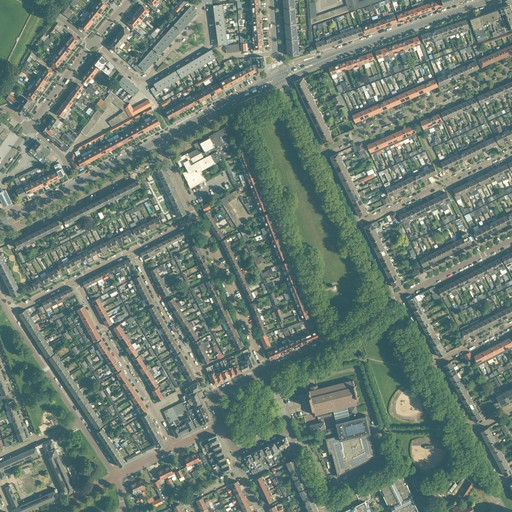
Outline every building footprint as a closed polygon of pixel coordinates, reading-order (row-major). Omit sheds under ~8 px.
[(106,3),(108,1),(106,0),(97,0),(99,1),(97,4),(104,10),(106,8),(106,7),(108,5),(106,3)] [(147,0),(149,1),(147,3),(155,10),(160,4),(158,2),(155,0),(147,0)] [(295,8),(294,0),(283,0),(284,1),(283,1),(283,4),(284,3),(285,9),(295,8)] [(352,1),(352,0),(347,0),(346,1),(347,5),(349,11),(355,9),(352,1)] [(361,7),(359,2),(358,0),(355,0),(352,1),(355,9),(355,10),(361,7)] [(423,1),(417,3),(418,7),(421,14),(426,12),(424,5),(423,1)] [(104,10),(97,4),(94,2),(90,6),(100,14),(102,12),(103,12),(104,10)] [(149,11),(143,5),(141,7),(140,7),(138,9),(145,15),(149,11)] [(100,14),(90,6),(89,8),(91,10),(89,13),(97,19),(98,17),(98,16),(100,14)] [(197,11),(191,6),(187,10),(194,16),(197,12),(197,11)] [(407,8),(408,11),(410,18),(415,16),(413,9),(412,6),(407,8)] [(297,24),(296,11),(295,8),(285,9),(285,16),(284,16),(284,18),(284,19),(285,19),(286,25),(297,24)] [(137,12),(135,14),(141,20),(143,21),(145,23),(149,18),(145,15),(138,9),(136,11),(137,12)] [(194,16),(187,10),(184,14),(191,20),(194,16)] [(402,13),(403,12),(402,10),(396,12),(400,22),(405,20),(402,13)] [(501,18),(500,14),(498,10),(492,12),(500,35),(506,33),(505,28),(503,25),(502,21),(502,20),(501,18)] [(97,19),(89,13),(87,15),(83,12),(82,14),(93,23),(94,21),(95,21),(97,19)] [(500,35),(492,12),(486,14),(489,24),(493,23),(494,26),(493,26),(495,31),(492,32),(494,37),(500,35)] [(93,23),(82,14),(80,15),(85,19),(82,22),(89,28),(91,26),(91,25),(93,23)] [(132,16),(130,18),(138,24),(140,26),(142,24),(141,23),(143,21),(141,20),(135,14),(133,16),(132,16)] [(191,20),(184,14),(181,17),(187,23),(191,20)] [(323,20),(321,14),(317,16),(311,18),(311,19),(311,21),(311,24),(323,20)] [(388,14),(383,16),(387,26),(392,24),(389,17),(388,14)] [(489,24),(486,14),(480,16),(483,26),(489,24)] [(398,22),(395,15),(389,17),(392,24),(398,22)] [(381,28),(387,26),(383,16),(378,18),(381,28)] [(483,26),(480,16),(475,18),(483,41),(488,39),(483,26)] [(187,23),(181,17),(177,21),(184,27),(187,23)] [(138,24),(130,18),(129,20),(129,21),(127,23),(133,28),(131,30),(136,34),(139,37),(142,34),(136,29),(137,28),(135,27),(138,24)] [(381,28),(378,18),(373,20),(376,30),(381,28)] [(483,41),(475,18),(470,19),(478,42),(483,41)] [(376,30),(373,20),(367,22),(368,24),(371,32),(376,30)] [(184,27),(177,21),(174,25),(181,31),(184,27)] [(465,31),(461,21),(461,22),(459,23),(458,22),(456,23),(460,33),(465,31)] [(89,28),(82,22),(79,26),(85,32),(87,30),(89,28)] [(460,33),(456,23),(454,24),(453,24),(452,24),(451,25),(455,34),(460,33)] [(298,39),(297,24),(286,25),(286,31),(285,31),(286,34),(287,34),(287,40),(298,39)] [(371,32),(368,24),(363,26),(365,34),(371,32)] [(455,34),(451,25),(449,26),(448,26),(447,26),(446,27),(450,36),(455,34)] [(179,31),(173,26),(169,29),(176,36),(180,32),(179,32),(179,31)] [(364,34),(361,26),(355,28),(358,36),(360,36),(361,36),(362,35),(364,34)] [(132,34),(124,27),(122,29),(121,29),(120,31),(120,32),(119,32),(126,38),(129,39),(131,37),(130,37),(132,34)] [(450,36),(446,27),(444,28),(443,27),(442,28),(441,28),(441,29),(445,38),(450,36)] [(79,40),(71,33),(65,28),(63,30),(69,34),(66,38),(68,39),(76,45),(77,43),(77,42),(79,40)] [(176,36),(169,29),(166,33),(173,40),(176,36)] [(445,38),(441,29),(439,29),(438,29),(437,30),(436,30),(440,40),(445,38)] [(440,40),(436,30),(434,31),(433,31),(432,31),(432,32),(431,32),(435,41),(436,44),(441,42),(440,40)] [(126,38),(119,32),(118,34),(117,34),(115,36),(122,43),(126,38)] [(435,41),(431,32),(429,33),(428,32),(427,33),(427,34),(426,34),(429,41),(432,40),(433,42),(435,41)] [(173,40),(166,33),(163,37),(170,43),(173,40)] [(333,45),(331,37),(330,34),(325,35),(326,39),(328,47),(331,46),(333,46),(333,45)] [(325,35),(320,37),(320,38),(321,40),(324,48),(325,48),(326,48),(327,47),(328,47),(326,39),(325,35)] [(122,43),(115,36),(113,38),(114,39),(112,41),(118,47),(122,43)] [(421,43),(418,36),(412,38),(415,45),(421,43)] [(52,41),(50,39),(47,37),(44,41),(49,45),(52,41)] [(170,43),(163,37),(159,41),(166,47),(170,43)] [(76,45),(68,39),(66,38),(63,42),(64,43),(71,49),(73,47),(74,47),(76,45)] [(299,55),(298,42),(298,39),(287,40),(287,47),(287,49),(288,49),(288,56),(299,55)] [(118,47),(112,41),(111,42),(110,42),(109,43),(109,44),(108,46),(116,53),(118,51),(116,50),(118,47)] [(166,47),(159,41),(156,44),(163,51),(166,47)] [(262,49),(261,42),(254,43),(254,48),(251,48),(251,50),(254,50),(262,49)] [(404,49),(402,42),(397,44),(399,51),(400,54),(405,52),(404,49)] [(71,49),(64,43),(61,48),(68,54),(70,52),(70,51),(71,49)] [(163,51),(156,44),(152,48),(160,54),(163,51)] [(472,51),(470,46),(464,48),(466,52),(466,51),(470,60),(471,63),(474,70),(475,70),(477,70),(477,69),(479,68),(475,58),(471,60),(468,53),(472,51)] [(61,48),(57,52),(64,58),(66,56),(67,56),(68,54),(61,48)] [(388,55),(386,48),(381,50),(383,57),(384,56),(385,59),(390,57),(389,55),(388,55)] [(509,55),(506,48),(500,50),(504,57),(509,55)] [(158,55),(151,49),(148,53),(155,59),(158,56),(158,55)] [(216,57),(211,50),(211,49),(207,52),(211,60),(216,57)] [(57,52),(54,50),(51,55),(61,63),(63,61),(62,60),(64,58),(57,52)] [(504,57),(500,50),(495,53),(498,60),(504,57)] [(53,72),(46,67),(45,66),(46,63),(32,52),(29,56),(35,60),(43,65),(40,70),(50,77),(52,75),(52,74),(53,72)] [(211,60),(207,52),(202,55),(207,63),(211,60)] [(375,60),(372,52),(366,55),(369,62),(375,60)] [(155,59),(148,53),(145,57),(144,57),(152,63),(155,59)] [(498,60),(495,53),(489,55),(493,62),(498,60)] [(110,73),(112,70),(113,72),(116,69),(101,54),(98,57),(97,58),(97,59),(96,60),(104,67),(105,67),(110,73)] [(61,63),(51,55),(47,59),(46,58),(44,60),(48,63),(49,61),(50,61),(50,62),(57,67),(58,65),(59,65),(61,63)] [(207,63),(202,55),(198,57),(203,65),(207,63)] [(369,62),(366,55),(361,56),(364,63),(366,68),(370,66),(369,62)] [(493,62),(489,55),(484,57),(487,65),(493,62)] [(364,63),(361,56),(356,58),(358,65),(364,63)] [(152,63),(144,57),(141,61),(148,67),(150,65),(152,63)] [(203,65),(198,57),(193,60),(198,68),(203,65)] [(264,67),(264,57),(249,58),(252,64),(253,64),(255,69),(257,68),(264,67)] [(487,65),(484,57),(479,60),(482,67),(487,65)] [(104,67),(96,60),(93,64),(102,71),(107,76),(110,73),(105,67),(104,67)] [(198,68),(193,60),(189,62),(194,70),(198,68)] [(471,63),(470,60),(465,63),(466,65),(469,73),(470,72),(470,73),(472,72),(472,71),(474,70),(471,63)] [(148,67),(141,61),(138,64),(138,65),(143,69),(145,71),(148,67)] [(194,70),(189,62),(185,65),(190,73),(194,70)] [(138,65),(138,64),(137,63),(134,68),(139,73),(143,69),(138,65)] [(255,69),(253,64),(252,64),(247,68),(246,68),(250,74),(256,71),(255,69)] [(340,64),(334,66),(338,77),(343,75),(342,71),(340,64)] [(98,69),(93,65),(89,69),(94,74),(95,74),(97,76),(104,81),(105,80),(99,75),(99,74),(96,72),(98,69)] [(190,73),(185,65),(181,67),(186,75),(190,73)] [(246,68),(247,68),(245,65),(240,68),(245,77),(248,76),(250,74),(246,68)] [(334,66),(329,67),(333,79),(338,77),(334,66)] [(186,75),(181,67),(176,70),(181,78),(186,75)] [(455,67),(450,69),(452,72),(455,79),(455,78),(456,79),(458,78),(459,77),(456,70),(455,67)] [(245,77),(240,68),(235,71),(240,80),(241,79),(245,77)] [(95,74),(94,74),(89,69),(85,74),(94,81),(97,84),(99,82),(95,79),(97,76),(95,74)] [(450,69),(446,71),(447,74),(450,81),(451,81),(453,80),(455,79),(452,72),(450,69)] [(40,70),(36,75),(39,77),(46,82),(48,79),(49,79),(50,77),(40,70)] [(180,78),(175,71),(175,72),(175,71),(171,73),(175,81),(180,78)] [(240,80),(235,71),(230,74),(231,76),(234,83),(237,82),(240,80)] [(175,81),(171,73),(166,76),(171,84),(175,81)] [(94,81),(85,74),(81,78),(88,84),(89,82),(91,83),(93,83),(94,81)] [(234,83),(231,76),(230,74),(224,77),(225,79),(229,86),(231,85),(234,83)] [(46,82),(39,77),(36,75),(33,79),(36,81),(43,87),(45,84),(45,83),(46,82)] [(121,86),(127,79),(123,76),(121,78),(119,80),(117,82),(121,86)] [(171,84),(166,76),(162,79),(167,86),(171,84)] [(433,88),(429,78),(429,79),(427,76),(424,77),(425,80),(424,81),(429,90),(433,88)] [(445,83),(442,76),(437,78),(440,85),(441,85),(443,84),(445,83)] [(229,86),(225,79),(224,77),(218,80),(223,89),(226,87),(229,86)] [(311,92),(303,77),(294,81),(302,96),(311,92)] [(438,86),(433,77),(429,78),(433,88),(438,86)] [(125,89),(131,83),(127,79),(121,86),(124,88),(125,89)] [(167,86),(162,79),(158,81),(162,89),(167,86)] [(43,87),(36,81),(34,84),(30,81),(28,83),(31,85),(33,86),(39,91),(41,89),(42,89),(43,87)] [(162,89),(158,81),(153,84),(155,86),(158,91),(162,89)] [(429,90),(424,81),(420,82),(424,92),(429,90)] [(424,92),(420,82),(415,85),(419,94),(424,92)] [(129,92),(135,86),(132,84),(131,83),(125,89),(129,92)] [(221,90),(218,83),(212,86),(216,93),(221,90)] [(86,90),(81,87),(77,84),(74,89),(80,93),(82,95),(86,90)] [(511,93),(507,84),(506,84),(504,85),(503,85),(502,86),(505,93),(507,92),(509,94),(511,93)] [(419,94),(415,85),(411,86),(415,96),(419,94)] [(39,91),(33,86),(29,91),(37,96),(38,94),(38,93),(39,91)] [(133,96),(139,89),(135,86),(129,92),(133,96)] [(158,91),(155,86),(150,89),(154,95),(159,92),(158,91)] [(216,93),(212,86),(207,89),(211,96),(216,93)] [(415,96),(411,86),(406,88),(408,92),(410,98),(415,96)] [(26,88),(23,93),(26,95),(33,100),(34,98),(35,98),(37,96),(29,91),(26,88)] [(410,98),(408,92),(406,88),(402,90),(406,100),(410,98)] [(501,98),(497,88),(494,89),(492,90),(495,97),(497,96),(499,99),(501,98)] [(76,98),(80,93),(74,89),(70,93),(76,98)] [(211,96),(207,89),(202,92),(205,99),(211,96)] [(401,102),(397,92),(396,90),(392,92),(392,94),(397,104),(401,102)] [(406,100),(402,90),(397,92),(401,102),(406,100)] [(495,97),(492,90),(489,92),(489,91),(487,92),(487,93),(491,102),(494,101),(493,98),(495,97)] [(118,97),(114,95),(111,92),(106,98),(111,101),(114,103),(118,97)] [(205,99),(202,92),(197,95),(200,101),(205,99)] [(318,107),(311,92),(302,96),(309,112),(318,107)] [(72,103),(76,98),(70,93),(67,98),(72,103)] [(491,102),(487,93),(485,94),(484,93),(483,94),(482,95),(485,101),(486,104),(489,103),(491,102)] [(31,102),(23,96),(19,94),(17,96),(22,99),(20,102),(19,103),(27,108),(28,108),(29,106),(29,105),(31,102)] [(397,104),(392,94),(388,96),(392,106),(397,104)] [(19,103),(20,102),(16,100),(9,95),(6,99),(13,104),(13,103),(14,102),(18,104),(15,107),(22,114),(24,113),(27,108),(19,103)] [(191,97),(190,95),(185,98),(190,107),(195,104),(191,97)] [(197,95),(191,97),(195,104),(200,101),(197,95)] [(388,108),(383,98),(382,96),(378,98),(379,100),(383,110),(388,108)] [(392,106),(388,96),(383,98),(388,108),(392,106)] [(185,98),(185,97),(179,100),(181,103),(185,110),(190,107),(185,98)] [(72,103),(67,98),(63,103),(69,107),(72,103)] [(479,107),(475,98),(474,98),(473,98),(473,99),(470,100),(474,109),(477,108),(479,107)] [(378,112),(374,103),(373,99),(368,101),(370,105),(374,114),(378,112)] [(383,110),(379,100),(374,103),(378,112),(383,110)] [(474,109),(470,100),(468,100),(468,101),(465,102),(470,111),(472,110),(474,109)] [(470,111),(465,102),(463,102),(463,103),(461,104),(464,111),(466,110),(467,112),(470,111)] [(69,107),(63,103),(60,108),(65,112),(69,107)] [(125,109),(129,117),(135,114),(132,108),(129,103),(127,105),(125,108),(125,109)] [(175,106),(176,106),(174,103),(169,106),(171,109),(170,109),(174,116),(179,113),(175,106)] [(181,103),(176,106),(175,106),(179,113),(185,110),(181,103)] [(374,114),(370,105),(365,107),(369,116),(374,114)] [(349,117),(345,106),(339,109),(344,119),(349,117)] [(460,116),(456,106),(455,106),(454,107),(453,107),(451,108),(455,118),(458,117),(460,116)] [(325,123),(318,107),(309,112),(316,127),(325,123)] [(369,116),(365,107),(360,109),(364,118),(369,116)] [(64,114),(65,112),(60,108),(56,113),(64,119),(63,121),(65,123),(69,126),(72,128),(74,126),(65,119),(67,116),(64,114)] [(455,118),(451,108),(450,108),(449,109),(446,110),(451,120),(451,121),(453,120),(453,119),(455,118)] [(129,117),(125,109),(123,110),(121,113),(125,119),(129,117)] [(174,116),(170,109),(165,112),(169,119),(174,116)] [(364,118),(360,109),(356,111),(360,120),(364,118)] [(451,120),(446,110),(446,111),(446,110),(444,111),(441,113),(444,120),(445,120),(446,122),(451,120)] [(360,120),(356,111),(351,112),(356,122),(360,120)] [(486,121),(482,112),(477,115),(481,123),(486,121)] [(443,123),(439,114),(434,116),(437,123),(438,122),(439,125),(443,123)] [(430,117),(430,118),(433,125),(433,124),(434,127),(435,128),(439,126),(438,125),(437,123),(434,116),(433,116),(432,115),(430,116),(430,117)] [(53,116),(49,122),(56,127),(59,129),(63,123),(62,122),(60,121),(53,116)] [(160,123),(156,117),(151,120),(154,126),(160,123)] [(433,125),(430,118),(425,120),(429,129),(434,127),(433,124),(433,125)] [(154,126),(151,120),(145,122),(149,129),(154,126)] [(429,129),(425,120),(420,122),(424,131),(429,129)] [(54,129),(56,127),(49,122),(46,127),(52,132),(54,134),(56,136),(57,136),(59,138),(61,135),(54,129)] [(149,129),(145,122),(140,125),(144,132),(149,129)] [(333,138),(325,123),(316,127),(324,142),(333,138)] [(139,135),(135,128),(133,125),(128,128),(133,138),(139,135)] [(144,132),(140,125),(135,128),(139,135),(144,132)] [(235,152),(227,139),(234,133),(230,125),(213,134),(209,136),(209,138),(210,137),(222,159),(235,152)] [(417,134),(413,125),(408,127),(413,136),(417,134)] [(508,139),(505,132),(503,132),(500,125),(497,126),(504,141),(508,139)] [(504,141),(497,126),(494,128),(498,135),(495,136),(499,143),(504,141)] [(56,136),(54,134),(52,132),(46,127),(43,131),(43,132),(66,152),(69,147),(59,138),(57,136),(56,136)] [(413,136),(408,127),(404,129),(408,138),(413,136)] [(133,138),(128,128),(123,131),(124,134),(128,141),(133,138)] [(408,138),(404,129),(399,131),(403,140),(408,138)] [(404,142),(403,140),(399,131),(395,133),(399,142),(400,144),(404,142)] [(74,141),(78,136),(74,132),(69,137),(74,141)] [(69,137),(65,133),(61,137),(71,146),(74,141),(69,137)] [(399,142),(395,133),(390,135),(394,144),(399,142)] [(128,141),(124,134),(119,137),(123,144),(128,141)] [(394,144),(390,135),(385,137),(389,146),(394,144)] [(123,144),(119,137),(114,140),(117,146),(123,144)] [(210,137),(209,138),(200,143),(199,141),(198,142),(201,147),(199,149),(198,148),(188,154),(187,153),(176,159),(180,167),(184,164),(187,170),(183,173),(183,172),(182,172),(186,179),(188,182),(187,183),(190,188),(206,180),(201,171),(216,163),(216,162),(222,159),(210,137)] [(389,146),(385,137),(381,139),(385,148),(389,146)] [(492,147),(489,140),(487,137),(483,139),(484,142),(487,149),(488,149),(490,148),(492,147)] [(385,148),(381,139),(376,141),(380,150),(381,150),(385,148)] [(484,142),(483,139),(478,141),(478,142),(479,143),(482,151),(483,151),(485,151),(485,150),(487,149),(484,142)] [(51,152),(44,147),(37,140),(35,143),(33,145),(29,151),(43,163),(46,161),(47,162),(47,163),(51,166),(52,167),(53,165),(54,164),(51,162),(48,160),(46,157),(51,152)] [(107,140),(102,142),(107,152),(112,149),(108,143),(107,140)] [(117,146),(114,140),(108,143),(112,149),(117,146)] [(380,150),(376,141),(371,143),(377,155),(382,153),(381,150),(380,150)] [(482,151),(479,143),(478,142),(478,141),(473,143),(473,144),(474,145),(478,154),(478,153),(479,154),(480,153),(480,152),(482,151)] [(101,155),(107,152),(102,142),(99,144),(100,147),(98,148),(101,155)] [(365,149),(362,142),(356,145),(358,150),(359,152),(365,149)] [(377,155),(371,143),(367,145),(373,157),(374,157),(376,161),(379,160),(377,155)] [(478,154),(474,145),(473,144),(469,146),(468,147),(473,156),(474,156),(476,155),(478,154)] [(98,148),(97,146),(92,149),(96,158),(101,155),(98,148)] [(468,147),(469,146),(468,146),(464,148),(465,151),(468,158),(469,158),(471,157),(473,156),(468,147)] [(96,158),(92,149),(86,152),(87,154),(91,161),(96,158)] [(468,158),(465,151),(460,153),(463,160),(464,160),(465,160),(466,160),(466,159),(468,158)] [(333,162),(342,158),(339,152),(331,156),(333,162)] [(86,163),(82,157),(77,160),(76,159),(73,153),(69,158),(70,162),(72,164),(73,167),(75,169),(80,166),(86,163)] [(238,156),(235,157),(238,163),(240,162),(248,159),(247,157),(247,158),(245,153),(238,156)] [(455,156),(456,155),(454,153),(449,155),(450,155),(449,156),(454,165),(455,165),(457,164),(459,163),(455,156)] [(460,153),(456,155),(455,156),(459,163),(459,162),(460,163),(461,162),(461,161),(463,160),(460,153)] [(91,161),(87,154),(82,157),(86,163),(91,161)] [(454,165),(449,156),(445,158),(449,167),(450,167),(452,167),(452,166),(454,165)] [(445,158),(444,157),(440,160),(441,162),(444,170),(445,169),(446,170),(447,169),(447,168),(449,167),(445,158)] [(336,167),(344,163),(342,158),(333,162),(336,167)] [(65,174),(57,159),(54,164),(53,165),(56,171),(59,177),(65,174)] [(249,165),(248,161),(248,159),(240,162),(238,163),(240,169),(243,167),(249,165)] [(338,172),(346,168),(344,163),(336,167),(338,172)] [(252,170),(252,168),(251,169),(249,165),(243,167),(244,171),(241,172),(242,174),(252,170)] [(429,168),(428,165),(428,166),(423,168),(425,170),(424,171),(428,178),(429,177),(430,177),(432,177),(432,176),(432,175),(429,168)] [(434,166),(429,168),(432,175),(434,175),(435,175),(436,174),(437,173),(434,166)] [(508,179),(502,166),(501,167),(501,166),(499,167),(499,168),(497,169),(502,178),(503,181),(508,179)] [(171,182),(164,167),(157,170),(164,185),(171,182)] [(340,177),(349,173),(346,168),(338,172),(340,177)] [(502,178),(497,169),(496,168),(494,169),(494,170),(492,171),(498,183),(503,181),(502,178)] [(242,174),(239,175),(241,181),(244,179),(247,178),(254,176),(252,172),(253,172),(252,170),(242,174)] [(423,180),(419,173),(418,170),(413,173),(415,175),(418,182),(420,181),(420,182),(422,181),(422,180),(423,180)] [(59,177),(56,171),(50,174),(54,181),(60,178),(59,177)] [(428,178),(424,171),(419,173),(423,180),(425,179),(425,180),(427,179),(427,178),(428,178)] [(498,183),(492,171),(491,171),(490,171),(490,172),(487,173),(492,183),(493,185),(498,183)] [(45,176),(44,173),(38,175),(39,176),(44,186),(49,184),(45,176)] [(343,182),(351,178),(349,173),(340,177),(343,182)] [(492,183),(487,173),(485,174),(482,176),(482,175),(485,182),(486,182),(487,185),(492,183)] [(50,174),(45,176),(49,184),(54,181),(50,174)] [(413,185),(410,177),(409,178),(408,175),(404,177),(405,180),(409,187),(410,186),(411,186),(413,186),(413,185)] [(418,182),(415,175),(410,177),(413,185),(415,184),(416,184),(417,183),(418,182)] [(485,182),(482,175),(480,176),(480,177),(478,178),(477,178),(482,187),(485,186),(483,183),(485,182)] [(44,186),(39,176),(36,178),(38,180),(34,181),(38,189),(44,186)] [(256,181),(256,179),(255,180),(254,176),(247,178),(244,179),(246,185),(249,184),(256,181)] [(409,187),(405,180),(404,177),(399,179),(400,180),(401,182),(404,189),(406,188),(408,188),(408,187),(409,187)] [(482,187),(477,178),(477,177),(475,178),(475,179),(473,180),(477,190),(482,187)] [(345,187),(354,183),(351,178),(343,182),(345,187)] [(140,186),(137,180),(131,183),(134,189),(140,186)] [(404,189),(401,182),(400,180),(395,182),(399,191),(401,190),(402,191),(403,190),(403,189),(404,189)] [(477,190),(473,180),(472,180),(471,180),(471,181),(468,183),(473,192),(477,190)] [(38,189),(34,181),(29,184),(33,192),(38,189)] [(258,187),(256,183),(257,183),(256,181),(249,184),(251,189),(258,187)] [(394,194),(390,184),(389,181),(384,184),(390,196),(392,195),(394,195),(394,194)] [(178,197),(171,182),(164,185),(171,201),(178,197)] [(399,191),(395,182),(391,184),(390,184),(394,194),(397,193),(399,192),(399,191)] [(473,192),(468,183),(467,182),(466,183),(466,184),(463,185),(467,192),(469,190),(471,193),(473,192)] [(134,189),(131,183),(125,187),(127,192),(134,189)] [(348,192),(356,188),(354,183),(345,187),(348,192)] [(33,192),(29,184),(24,187),(27,194),(33,192)] [(467,192),(463,185),(458,187),(465,201),(468,199),(465,193),(467,192)] [(25,193),(22,187),(16,190),(19,196),(25,193)] [(127,192),(125,187),(118,190),(121,195),(127,192)] [(261,192),(260,190),(259,191),(258,187),(251,189),(253,195),(261,192)] [(465,201),(458,187),(454,189),(457,196),(456,196),(455,195),(454,196),(456,200),(461,198),(463,202),(465,201)] [(358,193),(356,188),(348,192),(350,197),(358,193)] [(6,190),(0,193),(0,199),(4,208),(12,203),(6,190)] [(121,195),(118,190),(112,193),(115,199),(121,195)] [(353,202),(361,198),(360,197),(365,195),(363,190),(358,193),(350,197),(353,202)] [(262,198),(261,194),(261,192),(253,195),(255,200),(262,198)] [(115,199),(112,193),(106,196),(109,202),(115,199)] [(450,200),(447,193),(444,194),(443,194),(442,194),(442,195),(446,205),(449,203),(448,201),(450,200)] [(231,200),(228,195),(220,200),(223,205),(228,202),(231,200)] [(446,205),(442,195),(439,196),(437,197),(442,207),(446,205)] [(109,202),(106,196),(99,199),(102,205),(109,202)] [(186,214),(178,197),(171,201),(179,217),(186,214)] [(442,207),(437,197),(435,199),(434,198),(432,199),(432,200),(437,209),(442,207)] [(257,206),(265,203),(264,201),(262,198),(255,200),(253,201),(255,207),(257,206)] [(355,207),(363,203),(361,198),(353,202),(355,207)] [(102,205),(99,199),(93,202),(96,208),(102,205)] [(437,210),(437,209),(432,200),(430,201),(429,200),(428,201),(428,202),(431,209),(432,212),(437,210)] [(96,208),(93,202),(87,205),(90,211),(96,208)] [(423,204),(428,214),(429,216),(433,214),(432,212),(431,209),(428,202),(425,203),(423,203),(423,204)] [(210,208),(208,203),(202,206),(204,211),(210,208)] [(267,209),(265,205),(266,205),(265,203),(257,206),(260,212),(267,209)] [(357,212),(366,208),(363,203),(355,207),(357,212)] [(428,214),(423,204),(420,205),(418,206),(423,217),(428,214)] [(90,211),(87,205),(81,209),(84,214),(90,211)] [(487,208),(485,205),(480,208),(482,211),(484,214),(489,212),(487,208)] [(423,217),(418,206),(416,208),(415,207),(414,208),(413,209),(418,218),(421,217),(421,218),(423,217)] [(360,217),(368,213),(366,208),(357,212),(360,217)] [(84,214),(81,209),(75,212),(77,218),(84,214)] [(418,218),(413,209),(411,210),(410,210),(409,210),(409,211),(412,218),(415,217),(416,219),(418,218)] [(207,220),(212,217),(208,211),(203,214),(207,220)] [(412,218),(409,211),(406,212),(404,213),(408,223),(409,223),(411,222),(410,219),(412,218)] [(77,218),(75,212),(68,215),(71,221),(77,218)] [(271,218),(270,217),(268,213),(261,215),(258,216),(261,222),(263,221),(271,218)] [(408,223),(404,213),(402,214),(401,214),(399,215),(399,216),(403,223),(403,222),(404,225),(409,223),(408,223)] [(161,222),(157,214),(151,217),(153,219),(152,219),(155,225),(161,222)] [(511,222),(508,214),(503,217),(507,225),(507,224),(508,225),(510,224),(510,223),(511,222)] [(71,221),(68,215),(62,218),(65,224),(71,221)] [(212,218),(212,217),(207,220),(211,227),(216,224),(215,223),(218,221),(215,216),(212,218)] [(507,225),(503,217),(498,219),(502,227),(503,227),(505,226),(507,225)] [(273,224),(271,220),(272,220),(271,218),(263,221),(266,227),(273,224)] [(498,229),(494,221),(492,219),(487,221),(489,224),(493,232),(493,231),(494,232),(495,231),(495,230),(498,229)] [(502,227),(498,219),(494,221),(498,229),(500,229),(500,228),(502,227)] [(54,229),(61,226),(58,220),(51,224),(54,229)] [(147,222),(148,222),(146,220),(143,221),(144,222),(142,224),(145,230),(150,228),(147,222)] [(145,230),(142,224),(141,223),(140,224),(139,223),(136,225),(137,227),(140,233),(145,230)] [(367,232),(375,228),(373,223),(364,227),(367,232)] [(54,229),(51,224),(45,227),(48,233),(54,229)] [(220,230),(216,224),(211,227),(215,233),(220,230)] [(274,228),(273,224),(266,227),(261,228),(263,234),(268,232),(275,229),(275,228),(274,228)] [(489,224),(484,226),(488,234),(489,234),(490,233),(491,233),(493,232),(489,224)] [(137,227),(136,225),(131,227),(135,235),(140,233),(137,227)] [(488,234),(484,226),(479,229),(483,237),(484,236),(486,236),(486,235),(488,234)] [(48,233),(45,227),(38,230),(41,236),(48,233)] [(132,235),(129,228),(124,230),(125,232),(124,232),(127,238),(132,235)] [(369,237),(378,233),(375,228),(367,232),(369,237)] [(277,235),(275,231),(276,231),(275,229),(268,232),(263,234),(265,240),(267,239),(277,235)] [(483,237),(479,229),(474,231),(478,239),(479,239),(480,239),(481,238),(481,237),(483,237)] [(41,236),(38,230),(32,233),(35,239),(41,236)] [(224,236),(220,230),(215,233),(219,239),(224,236)] [(127,238),(124,232),(119,235),(122,240),(127,238)] [(35,239),(32,233),(26,236),(29,242),(28,242),(29,244),(34,242),(33,240),(35,239)] [(372,242),(380,238),(378,233),(369,237),(372,242)] [(471,243),(466,233),(462,235),(463,238),(466,245),(468,244),(469,244),(470,244),(471,243)] [(269,244),(280,240),(279,239),(278,239),(277,235),(267,239),(269,244)] [(29,242),(26,236),(20,239),(23,245),(28,242),(29,242)] [(114,237),(109,240),(112,246),(117,243),(114,237)] [(109,240),(108,238),(103,241),(104,242),(107,248),(112,246),(109,240)] [(226,239),(221,241),(224,247),(229,245),(231,244),(228,238),(226,239)] [(374,247),(382,243),(380,238),(372,242),(374,247)] [(466,245),(463,238),(458,240),(462,247),(464,246),(464,247),(466,246),(466,245)] [(23,245),(20,239),(18,240),(14,242),(17,248),(23,245)] [(281,246),(280,242),(280,240),(269,244),(271,250),(281,246)] [(462,247),(458,240),(453,243),(457,250),(459,249),(460,249),(461,248),(462,247)] [(107,248),(104,242),(99,245),(102,251),(107,248)] [(377,252),(385,248),(382,243),(374,247),(377,252)] [(457,250),(453,243),(449,245),(452,252),(454,251),(455,251),(457,251),(457,250)] [(160,249),(158,244),(152,247),(155,254),(161,251),(160,249)] [(452,252),(449,245),(444,247),(448,254),(450,253),(450,254),(452,253),(452,252)] [(276,254),(284,251),(283,250),(281,246),(271,250),(274,255),(276,254)] [(155,254),(152,247),(146,250),(148,255),(150,257),(155,254)] [(414,252),(411,247),(409,249),(409,251),(405,253),(407,256),(414,253),(414,252)] [(448,254),(444,247),(439,250),(443,257),(445,256),(447,255),(448,254)] [(97,253),(94,248),(88,250),(91,256),(97,253)] [(379,257),(387,253),(385,248),(377,252),(379,257)] [(148,255),(146,250),(140,253),(144,260),(150,257),(148,255)] [(443,257),(439,250),(435,252),(438,259),(440,258),(441,259),(442,258),(442,257),(443,257)] [(86,258),(84,253),(82,251),(77,253),(78,255),(81,261),(86,258)] [(276,254),(274,255),(276,261),(279,260),(286,257),(284,253),(285,253),(284,251),(276,254)] [(25,261),(20,252),(17,253),(22,263),(25,261)] [(438,259),(435,252),(430,254),(434,262),(436,261),(438,260),(438,259)] [(18,287),(1,253),(0,254),(0,253),(0,272),(8,289),(7,290),(9,292),(18,288),(18,287)] [(390,258),(387,253),(379,257),(381,262),(390,258)] [(434,262),(430,254),(425,257),(429,264),(431,263),(433,262),(434,262)] [(81,261),(78,255),(73,258),(76,264),(81,261)] [(429,264),(425,257),(423,258),(421,255),(418,257),(423,267),(426,266),(429,265),(429,264)] [(502,257),(507,267),(511,264),(507,255),(505,256),(504,255),(502,256),(502,257)] [(76,264),(73,258),(68,261),(70,266),(76,264)] [(384,267),(392,263),(390,258),(381,262),(384,267)] [(505,269),(500,258),(499,258),(498,259),(495,261),(500,270),(502,268),(503,270),(505,269)] [(500,270),(495,261),(495,260),(493,261),(493,262),(491,263),(495,272),(496,273),(498,272),(498,271),(500,270)] [(63,263),(62,261),(57,263),(61,271),(65,269),(63,263)] [(289,266),(287,261),(280,264),(281,267),(279,268),(280,271),(283,270),(290,267),(290,265),(289,266)] [(208,268),(205,262),(200,264),(198,265),(201,271),(208,268)] [(386,272),(395,268),(394,267),(397,265),(395,262),(392,263),(384,267),(386,272)] [(495,272),(491,263),(490,263),(488,263),(488,264),(486,265),(491,275),(496,273),(495,272)] [(165,267),(163,264),(150,271),(152,276),(158,273),(164,270),(163,268),(165,267)] [(491,275),(486,265),(485,265),(484,266),(484,267),(481,268),(484,274),(487,273),(488,276),(491,275)] [(423,273),(421,268),(420,266),(414,269),(418,275),(423,273)] [(291,272),(290,269),(291,269),(290,267),(283,270),(285,275),(291,272)] [(484,274),(481,268),(481,267),(479,268),(479,269),(477,270),(476,270),(481,279),(483,278),(482,276),(484,274)] [(59,274),(56,268),(51,271),(54,277),(59,274)] [(210,274),(208,268),(201,271),(200,271),(203,277),(210,274)] [(243,274),(245,273),(244,270),(241,271),(240,268),(235,271),(238,277),(243,274)] [(389,277),(397,273),(395,268),(386,272),(389,277)] [(481,279),(476,270),(474,271),(472,273),(472,272),(475,279),(477,282),(477,283),(479,286),(483,284),(481,281),(482,281),(481,279)] [(54,277),(51,271),(46,274),(49,280),(54,277)] [(294,278),(294,276),(293,277),(291,272),(285,275),(281,277),(283,282),(294,278)] [(475,279),(472,272),(471,272),(470,273),(470,274),(467,275),(467,274),(472,284),(476,282),(477,282),(475,279)] [(161,278),(158,273),(152,276),(155,281),(161,278)] [(391,282),(399,278),(397,273),(389,277),(391,282)] [(49,280),(46,274),(41,277),(45,283),(49,280)] [(472,284),(467,274),(465,275),(465,276),(463,277),(462,277),(467,286),(472,284)] [(36,280),(33,275),(31,276),(34,282),(31,284),(35,289),(40,286),(36,280)] [(190,283),(188,279),(193,276),(192,275),(187,278),(187,277),(185,279),(188,285),(190,283)] [(142,281),(139,276),(134,278),(137,284),(142,281)] [(45,283),(41,277),(36,280),(40,286),(45,283)] [(467,286),(462,277),(460,278),(458,280),(461,286),(464,285),(465,287),(467,286)] [(158,286),(163,283),(161,278),(155,281),(158,286)] [(296,283),(294,280),(295,280),(294,278),(283,282),(284,285),(288,283),(289,286),(296,283)] [(402,283),(399,278),(391,282),(394,287),(402,283)] [(251,285),(248,279),(245,280),(241,283),(243,288),(248,286),(251,285)] [(214,286),(211,280),(202,284),(205,291),(209,289),(214,286)] [(461,286),(458,280),(457,280),(455,280),(455,281),(453,282),(456,289),(461,286)] [(145,287),(142,281),(137,284),(133,286),(136,291),(139,289),(145,287)] [(456,289),(453,282),(452,282),(450,283),(448,285),(453,294),(454,295),(458,293),(457,291),(456,289)] [(166,288),(163,283),(158,286),(160,291),(166,288)] [(298,289),(298,287),(297,287),(296,283),(289,286),(291,292),(298,289)] [(453,294),(448,285),(447,284),(445,285),(445,286),(444,287),(447,293),(449,296),(453,294)] [(103,293),(108,290),(107,288),(104,289),(102,285),(100,286),(102,291),(101,291),(103,293)] [(217,293),(214,286),(209,289),(212,296),(217,293)] [(75,294),(73,290),(71,287),(66,290),(69,297),(75,294)] [(447,293),(444,287),(443,287),(441,287),(441,288),(439,289),(442,296),(447,293)] [(20,293),(18,288),(9,292),(12,297),(21,293),(20,293)] [(169,294),(166,288),(160,291),(163,296),(169,294)] [(300,294),(299,291),(298,289),(291,292),(288,293),(290,298),(293,297),(300,294)] [(69,297),(66,290),(60,293),(63,300),(69,297)] [(63,300),(60,293),(54,296),(57,303),(58,304),(63,301),(63,300)] [(203,299),(200,293),(196,295),(194,296),(195,299),(197,302),(203,299)] [(212,296),(208,297),(211,304),(215,302),(220,300),(217,293),(212,296)] [(303,300),(302,298),(300,294),(293,297),(290,298),(289,298),(291,304),(293,304),(295,303),(295,302),(303,300)] [(415,296),(408,300),(411,305),(418,301),(422,299),(419,294),(416,296),(415,296)] [(57,303),(54,296),(48,299),(51,307),(55,305),(55,304),(57,303)] [(101,302),(103,301),(101,296),(93,301),(95,306),(101,303),(101,302)] [(176,303),(173,298),(167,301),(170,307),(176,303)] [(51,307),(48,299),(42,302),(45,310),(51,307)] [(223,307),(220,300),(215,302),(218,309),(223,307)] [(304,305),(303,302),(303,300),(295,302),(295,303),(293,304),(295,309),(304,305)] [(173,311),(179,308),(182,306),(179,301),(176,303),(170,307),(173,311)] [(414,311),(421,307),(418,301),(411,305),(414,311)] [(104,308),(101,303),(95,306),(98,311),(104,308)] [(65,305),(54,311),(56,315),(67,308),(65,305)] [(157,311),(154,305),(149,308),(150,311),(148,312),(149,315),(152,314),(157,311)] [(307,311),(307,309),(306,310),(304,305),(295,309),(297,315),(307,311)] [(455,309),(454,307),(452,308),(450,305),(448,306),(450,310),(452,309),(453,311),(451,312),(453,315),(457,313),(455,309)] [(86,311),(83,306),(77,309),(80,315),(86,311)] [(425,312),(421,307),(414,311),(417,316),(425,312)] [(107,313),(104,308),(98,311),(101,316),(107,313)] [(182,313),(179,308),(173,311),(176,316),(182,313)] [(262,312),(261,309),(258,311),(257,308),(252,309),(254,316),(259,314),(259,313),(262,312)] [(37,322),(33,316),(31,317),(26,309),(19,314),(23,320),(22,320),(23,322),(24,322),(28,328),(35,324),(37,322)] [(508,317),(504,309),(499,312),(503,319),(504,319),(506,318),(508,317)] [(89,317),(86,311),(80,315),(83,320),(89,317)] [(160,316),(157,311),(152,314),(155,319),(160,316)] [(309,317),(307,313),(308,312),(307,311),(297,315),(299,321),(309,317)] [(428,318),(425,312),(417,316),(420,322),(428,318)] [(503,319),(499,312),(495,314),(498,321),(499,321),(500,322),(501,321),(501,320),(503,319)] [(109,318),(107,313),(101,316),(104,321),(109,318)] [(186,318),(182,313),(176,316),(180,321),(186,318)] [(230,320),(226,313),(222,316),(225,322),(230,320)] [(498,321),(495,314),(490,316),(494,324),(495,324),(496,323),(497,322),(498,321)] [(135,321),(132,316),(126,320),(130,325),(133,322),(133,323),(135,321)] [(494,324),(490,316),(485,319),(489,326),(490,326),(492,326),(492,325),(494,324)] [(86,326),(92,322),(89,317),(83,320),(86,326)] [(112,323),(109,318),(104,321),(106,326),(112,323)] [(189,323),(186,318),(180,321),(183,326),(189,323)] [(428,318),(420,322),(424,328),(431,324),(428,318)] [(484,329),(481,321),(479,319),(475,322),(480,331),(481,331),(482,330),(484,329)] [(489,326),(485,319),(481,321),(484,329),(485,328),(486,329),(487,328),(487,327),(489,326)] [(160,329),(165,326),(163,321),(157,324),(158,324),(155,326),(157,330),(160,329)] [(192,327),(195,326),(192,321),(189,323),(183,326),(186,331),(192,328),(192,327)] [(89,331),(95,327),(92,322),(86,326),(89,331)] [(475,322),(470,324),(471,325),(471,324),(471,326),(475,333),(476,333),(478,333),(478,332),(480,331),(475,322)] [(122,330),(126,327),(125,325),(123,326),(121,323),(113,328),(116,333),(122,330)] [(37,343),(44,338),(35,324),(28,328),(32,334),(31,335),(33,337),(37,343)] [(434,330),(431,324),(424,328),(427,334),(434,330)] [(471,326),(471,324),(471,325),(469,325),(468,324),(465,326),(470,336),(471,335),(472,336),(473,335),(473,334),(475,333),(471,326)] [(269,331),(267,328),(265,329),(264,326),(258,328),(261,334),(269,331)] [(470,336),(465,326),(460,328),(465,338),(466,338),(467,338),(468,337),(470,336)] [(98,333),(95,327),(89,331),(91,336),(98,333)] [(195,332),(192,328),(186,331),(189,336),(195,332)] [(314,328),(309,331),(310,333),(313,340),(318,338),(317,335),(318,335),(317,333),(315,331),(314,328)] [(125,334),(122,330),(116,333),(119,338),(125,334)] [(434,330),(427,334),(430,340),(437,336),(434,330)] [(166,339),(171,336),(168,331),(163,334),(160,335),(163,340),(166,339)] [(313,340),(310,333),(307,334),(306,331),(303,333),(304,335),(308,343),(310,342),(309,342),(313,340)] [(198,337),(195,332),(189,336),(192,341),(198,337)] [(94,342),(100,338),(101,338),(98,333),(91,336),(94,342)] [(131,338),(128,333),(125,334),(119,338),(123,343),(131,338)] [(270,345),(267,336),(266,337),(265,334),(259,337),(264,347),(267,346),(268,348),(269,348),(271,347),(270,345)] [(308,343),(304,335),(299,338),(302,345),(306,343),(306,344),(308,343)] [(299,338),(298,336),(293,338),(294,340),(297,348),(299,347),(302,345),(299,338)] [(437,336),(430,340),(433,345),(440,341),(437,336)] [(132,339),(132,337),(131,338),(123,343),(126,348),(132,344),(134,343),(131,339),(132,339)] [(465,343),(462,337),(457,340),(460,346),(465,343)] [(53,353),(44,338),(37,343),(41,349),(40,349),(42,352),(42,351),(46,357),(53,353)] [(205,344),(209,342),(209,340),(204,343),(202,339),(193,343),(196,348),(205,344)] [(292,350),(288,343),(287,339),(282,341),(282,343),(283,345),(286,353),(288,352),(292,350)] [(105,345),(101,340),(96,344),(99,349),(105,345)] [(297,348),(294,340),(288,343),(292,350),(295,348),(296,349),(297,348)] [(510,349),(505,340),(501,342),(505,352),(510,349)] [(443,347),(440,341),(433,345),(436,351),(443,347)] [(505,352),(501,342),(496,344),(501,354),(505,352)] [(283,345),(282,343),(277,345),(277,346),(281,355),(285,353),(285,354),(286,353),(283,345)] [(135,349),(132,344),(126,348),(129,353),(135,349)] [(205,351),(208,349),(205,344),(196,348),(198,354),(205,351)] [(501,354),(496,344),(492,347),(496,356),(501,354)] [(108,350),(105,345),(99,349),(102,353),(108,350)] [(277,346),(277,345),(271,347),(272,350),(276,358),(277,357),(277,356),(281,355),(277,346)] [(445,351),(448,350),(446,346),(443,347),(436,351),(439,357),(446,353),(445,351)] [(276,358),(272,350),(271,347),(269,348),(270,351),(266,353),(270,360),(274,358),(276,358)] [(496,356),(492,347),(487,349),(492,359),(496,356)] [(256,365),(248,348),(242,351),(243,353),(244,356),(250,368),(256,365)] [(138,354),(135,349),(129,353),(132,358),(138,354)] [(492,359),(487,349),(483,351),(488,361),(489,364),(493,361),(492,359)] [(105,358),(111,355),(108,350),(102,353),(99,356),(102,361),(105,358)] [(207,356),(205,351),(198,354),(201,359),(207,356)] [(488,361),(483,351),(478,354),(483,363),(488,361)] [(181,352),(180,353),(175,356),(178,361),(183,358),(181,352)] [(466,360),(472,357),(470,352),(463,355),(466,360)] [(65,367),(55,353),(49,358),(53,364),(52,364),(53,366),(54,366),(58,372),(65,367)] [(136,364),(144,359),(145,359),(141,354),(133,359),(136,364)] [(483,363),(478,354),(474,356),(479,365),(483,363)] [(114,360),(111,355),(105,358),(107,361),(109,363),(114,360)] [(237,363),(237,362),(236,362),(233,355),(228,358),(236,374),(241,372),(237,363)] [(210,361),(207,356),(201,359),(204,364),(210,361)] [(250,368),(244,356),(242,357),(244,360),(241,362),(241,361),(237,363),(241,372),(250,368)] [(236,374),(228,358),(223,360),(230,377),(236,374)] [(147,364),(144,359),(136,364),(139,369),(147,364)] [(117,364),(114,360),(109,363),(112,368),(117,364)] [(230,377),(223,360),(220,362),(223,369),(220,371),(224,379),(230,377)] [(455,363),(453,364),(451,361),(444,365),(447,371),(456,366),(455,363)] [(182,371),(189,368),(186,363),(181,366),(179,367),(181,372),(182,372),(182,371)] [(120,369),(117,364),(112,368),(109,369),(112,374),(120,369)] [(143,374),(151,368),(148,364),(147,364),(139,369),(143,374)] [(215,373),(213,370),(211,365),(206,368),(213,384),(218,382),(215,373)] [(457,373),(455,369),(459,368),(457,365),(456,366),(447,371),(450,377),(457,373)] [(70,375),(65,367),(58,372),(68,386),(74,382),(73,379),(70,375)] [(152,375),(155,373),(152,368),(151,368),(143,374),(146,379),(152,375)] [(192,373),(189,368),(182,371),(182,372),(185,377),(186,375),(187,376),(192,373)] [(224,379),(220,371),(218,372),(217,369),(213,370),(215,373),(218,382),(224,379)] [(125,376),(121,371),(116,374),(119,379),(125,376)] [(459,372),(457,373),(450,377),(453,382),(462,377),(459,372)] [(195,378),(192,373),(187,376),(189,381),(195,378)] [(155,380),(152,375),(146,379),(149,384),(155,380)] [(128,380),(125,376),(119,379),(117,381),(119,385),(122,383),(122,384),(128,380)] [(462,377),(453,382),(457,388),(464,384),(466,383),(463,377),(462,377)] [(125,389),(131,385),(128,380),(122,384),(125,389)] [(158,385),(155,380),(149,384),(152,389),(158,385)] [(318,389),(317,385),(311,386),(312,390),(310,391),(310,390),(308,390),(309,391),(308,391),(308,393),(309,393),(314,413),(314,415),(315,415),(316,415),(316,414),(317,414),(319,423),(324,422),(323,418),(332,416),(331,411),(333,410),(347,406),(349,415),(354,414),(356,414),(358,413),(355,404),(359,403),(353,380),(325,387),(325,386),(324,386),(324,387),(318,389)] [(184,388),(186,393),(184,393),(186,396),(196,391),(198,390),(201,389),(197,381),(184,388)] [(84,396),(79,388),(76,385),(74,382),(68,386),(72,392),(71,392),(73,395),(73,394),(77,400),(84,396)] [(460,394),(467,390),(464,384),(457,388),(460,394)] [(9,397),(8,393),(9,393),(9,392),(11,391),(10,389),(8,389),(6,385),(0,387),(0,389),(2,395),(0,395),(0,398),(1,400),(9,397)] [(134,390),(131,385),(125,389),(129,394),(134,390)] [(161,393),(158,388),(152,391),(155,396),(161,393)] [(292,393),(293,398),(307,395),(306,389),(292,393)] [(511,389),(496,396),(500,404),(507,401),(508,402),(510,401),(509,400),(511,398),(511,389)] [(137,395),(134,390),(129,394),(132,398),(132,399),(137,395)] [(470,396),(467,390),(460,394),(463,400),(470,396)] [(184,405),(199,398),(196,391),(186,396),(187,399),(182,401),(184,405)] [(164,398),(161,393),(155,396),(158,402),(164,398)] [(132,398),(129,400),(132,405),(135,403),(141,400),(137,395),(132,399),(132,398)] [(91,407),(84,396),(77,400),(81,406),(80,407),(82,409),(83,409),(87,415),(94,410),(91,407)] [(473,401),(470,396),(463,400),(466,405),(473,401)] [(15,408),(13,404),(15,403),(14,400),(12,401),(12,400),(10,401),(9,397),(1,400),(2,404),(5,403),(8,411),(15,408)] [(188,410),(202,403),(199,398),(184,405),(185,408),(187,407),(188,410)] [(144,404),(141,400),(135,403),(138,408),(144,404)] [(179,422),(176,416),(187,411),(185,408),(184,405),(182,401),(172,407),(163,411),(165,416),(171,429),(175,437),(176,438),(186,433),(195,428),(191,419),(190,417),(179,422)] [(478,406),(476,402),(474,403),(473,401),(466,405),(469,411),(476,407),(478,406)] [(193,419),(206,412),(202,403),(188,410),(189,410),(187,411),(191,419),(193,419)] [(147,409),(144,404),(138,408),(141,413),(147,409)] [(339,435),(326,438),(336,476),(377,456),(369,428),(366,415),(350,419),(349,415),(347,406),(333,410),(337,422),(336,422),(339,435)] [(479,412),(476,407),(469,411),(472,416),(479,412)] [(19,413),(19,412),(17,412),(15,408),(8,411),(10,417),(19,413)] [(95,413),(94,410),(87,415),(91,421),(90,421),(92,424),(92,423),(96,429),(103,424),(98,416),(100,415),(97,411),(95,413)] [(210,421),(206,412),(193,419),(197,427),(203,425),(209,422),(210,421)] [(482,418),(479,412),(472,416),(475,422),(482,418)] [(19,420),(18,415),(20,414),(19,413),(10,417),(12,422),(19,420)] [(152,423),(147,413),(141,416),(148,429),(155,425),(154,423),(152,423)] [(21,424),(19,420),(12,422),(15,428),(23,425),(23,423),(21,424)] [(324,421),(324,422),(319,423),(310,425),(311,429),(310,429),(311,432),(324,429),(326,429),(324,421)] [(24,431),(22,427),(24,426),(23,425),(15,428),(17,434),(24,431)] [(138,432),(134,425),(127,429),(134,440),(139,438),(140,437),(138,434),(136,435),(135,434),(138,432)] [(159,435),(155,428),(156,428),(155,425),(148,429),(150,432),(147,433),(147,434),(149,437),(150,438),(152,437),(155,441),(162,438),(160,435),(159,435)] [(483,436),(491,431),(489,427),(481,431),(483,436)] [(110,440),(102,428),(96,432),(103,441),(101,442),(103,445),(110,440)] [(28,438),(27,435),(25,436),(24,431),(17,434),(20,441),(27,439),(26,438),(28,438)] [(494,436),(491,431),(483,436),(486,440),(494,436)] [(219,442),(216,435),(202,441),(203,441),(199,442),(202,449),(219,442)] [(496,440),(494,436),(486,440),(488,445),(496,440)] [(289,445),(286,437),(275,442),(279,451),(283,449),(282,448),(289,445)] [(73,489),(57,453),(59,452),(58,448),(58,449),(53,438),(47,441),(42,443),(43,446),(46,454),(45,454),(47,457),(48,457),(63,492),(58,494),(57,492),(58,492),(57,489),(56,489),(55,489),(54,490),(55,490),(55,491),(54,492),(56,498),(68,493),(72,491),(72,492),(73,492),(74,492),(74,491),(75,491),(75,490),(75,489),(74,489),(73,489)] [(164,444),(162,441),(163,440),(162,438),(155,441),(158,447),(164,444)] [(501,443),(498,439),(496,440),(488,445),(490,449),(498,445),(501,443)] [(118,447),(115,442),(112,444),(110,440),(103,445),(104,447),(106,446),(110,453),(109,454),(110,456),(118,452),(115,448),(118,447)] [(221,447),(219,442),(202,449),(203,452),(204,454),(207,453),(221,447)] [(284,461),(279,451),(275,442),(268,445),(272,454),(276,463),(277,463),(279,463),(284,461)] [(40,453),(38,448),(43,446),(42,443),(33,447),(34,448),(23,453),(26,459),(38,454),(40,453)] [(272,454),(268,445),(262,448),(267,459),(270,466),(277,463),(276,463),(272,454)] [(501,449),(498,445),(490,449),(493,453),(501,449)] [(224,453),(221,447),(207,453),(210,459),(224,453)] [(267,459),(262,448),(259,450),(256,451),(261,461),(263,466),(264,469),(270,466),(267,459)] [(503,454),(501,449),(493,453),(495,458),(503,454)] [(261,461),(256,451),(251,453),(255,462),(255,463),(256,463),(259,471),(262,470),(262,469),(261,467),(263,466),(261,461)] [(125,463),(118,452),(110,456),(112,458),(113,458),(119,467),(125,463)] [(208,463),(204,454),(203,452),(199,454),(204,465),(208,463)] [(26,459),(23,453),(12,458),(14,464),(26,459)] [(201,460),(199,456),(197,457),(195,453),(189,456),(193,464),(194,464),(201,460)] [(226,459),(224,453),(210,459),(212,465),(226,459)] [(255,462),(251,453),(245,456),(251,470),(255,468),(255,469),(252,471),(253,474),(259,471),(256,463),(255,463),(255,462)] [(505,458),(503,454),(495,458),(498,462),(505,458)] [(193,464),(189,456),(183,459),(186,463),(185,464),(187,467),(188,470),(193,467),(195,471),(192,472),(194,478),(199,475),(197,471),(196,471),(194,467),(195,466),(194,464),(193,464)] [(14,464),(12,458),(0,463),(0,464),(2,469),(14,464)] [(508,463),(505,458),(498,462),(500,467),(508,463)] [(229,465),(226,459),(212,465),(215,471),(229,465)] [(510,467),(508,463),(500,467),(502,471),(510,467)] [(231,470),(229,465),(215,471),(217,476),(231,470)] [(174,473),(173,469),(171,470),(169,466),(163,469),(167,477),(174,473)] [(293,475),(300,472),(298,467),(291,471),(288,472),(291,477),(293,476),(293,475)] [(511,472),(511,470),(510,467),(502,471),(505,476),(510,474),(511,472)] [(167,477),(163,469),(157,472),(159,476),(158,476),(160,480),(167,477)] [(183,476),(180,469),(176,472),(179,478),(181,481),(185,479),(183,476)] [(303,476),(300,472),(293,475),(293,476),(295,480),(303,476)] [(418,508),(410,493),(411,492),(407,484),(406,484),(403,479),(404,478),(402,474),(392,479),(391,478),(388,479),(389,480),(379,485),(381,490),(382,489),(385,495),(383,495),(387,504),(389,503),(390,506),(392,511),(393,511),(412,511),(415,511),(414,510),(418,508)] [(265,480),(263,475),(255,479),(257,484),(265,480)] [(297,484),(305,481),(303,476),(295,480),(292,482),(294,486),(297,484)] [(456,477),(451,485),(454,487),(459,479),(456,477)] [(148,486),(146,482),(145,483),(143,479),(137,482),(140,490),(141,490),(148,486)] [(168,500),(162,487),(161,486),(160,486),(157,480),(153,483),(156,488),(160,497),(163,503),(168,500)] [(268,485),(265,480),(257,484),(260,489),(268,485)] [(464,500),(474,484),(468,480),(463,488),(459,493),(460,493),(458,496),(464,500)] [(239,486),(237,481),(230,484),(233,488),(231,489),(230,488),(227,490),(228,491),(239,486)] [(307,486),(305,481),(297,484),(299,490),(307,486)] [(140,490),(137,482),(131,485),(133,489),(131,489),(133,494),(134,493),(136,495),(139,493),(142,499),(138,501),(141,506),(147,503),(144,497),(142,492),(141,490),(140,490)] [(270,490),(268,485),(260,489),(262,494),(270,490)] [(242,491),(239,486),(228,491),(229,493),(232,491),(232,490),(233,490),(235,494),(242,491)] [(389,511),(392,511),(390,506),(387,507),(388,507),(389,508),(386,510),(386,511),(385,511),(384,511),(370,511),(370,510),(368,511),(366,506),(367,505),(365,501),(370,498),(369,489),(368,489),(368,490),(365,491),(361,492),(357,494),(342,501),(341,505),(343,505),(342,506),(343,507),(342,507),(344,511),(341,511),(389,511)] [(272,495),(270,490),(262,494),(264,499),(272,495)] [(244,496),(242,491),(235,494),(237,499),(236,499),(235,498),(232,500),(233,502),(244,496)] [(56,498),(54,492),(42,497),(45,503),(56,498)] [(312,496),(310,492),(302,495),(304,500),(312,496)] [(275,500),(272,495),(264,499),(267,504),(275,500)] [(246,501),(244,496),(233,502),(233,503),(238,501),(240,504),(246,501)] [(314,501),(312,496),(304,500),(306,504),(314,501)] [(45,503),(42,497),(30,502),(33,508),(45,503)] [(163,503),(160,497),(151,502),(154,507),(163,503)] [(204,502),(202,497),(195,500),(198,506),(204,503),(204,502)] [(209,507),(210,506),(209,503),(210,502),(209,500),(206,502),(206,501),(204,502),(204,503),(198,506),(200,511),(209,507)] [(249,506),(246,501),(240,504),(241,507),(242,509),(241,510),(240,508),(237,510),(237,511),(249,506)] [(23,511),(33,508),(30,502),(19,507),(21,511),(23,511)]
